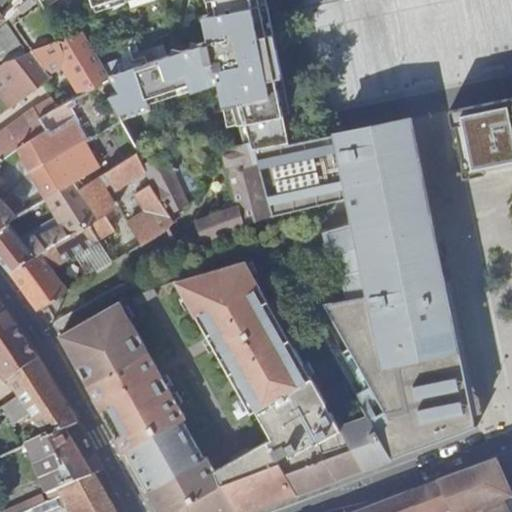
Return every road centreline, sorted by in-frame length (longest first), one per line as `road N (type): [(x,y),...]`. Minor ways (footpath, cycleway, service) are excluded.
road 1 (residential): [(137,511),(44,342),(0,284)]
road 2 (residential): [(511,438),(303,511)]
